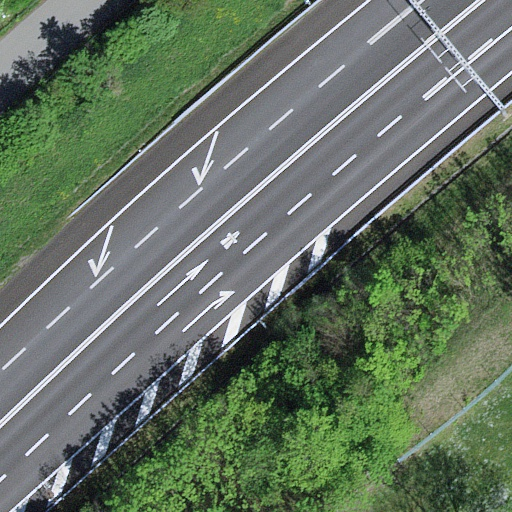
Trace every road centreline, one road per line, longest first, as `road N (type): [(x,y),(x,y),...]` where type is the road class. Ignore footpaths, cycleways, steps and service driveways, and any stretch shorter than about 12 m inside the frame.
road 1 (trunk): [(481,0),(234,208),(0,425)]
road 2 (residential): [(100,0),(0,83)]
